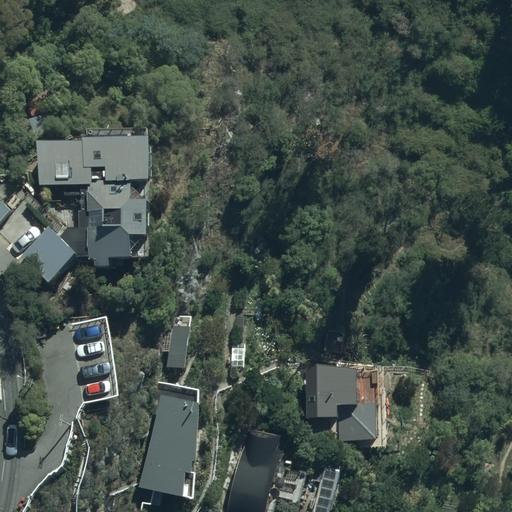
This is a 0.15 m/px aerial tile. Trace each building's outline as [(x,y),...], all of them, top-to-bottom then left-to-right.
[(158,307),(161,186),(50,183),(49,229),(100,231),(98,305),(158,307)] [(0,255),(19,236),(0,217),(0,255)] [(87,299),(58,269),(32,294),(61,324),(87,299)] [(163,356),(183,360),(187,336),(166,333),(163,356)] [(199,410),(160,398),(137,490),(182,505),(184,481),(192,484),(199,410)] [(328,511),(335,489),(320,485),(317,496),(316,496),(311,511),(328,511)]
